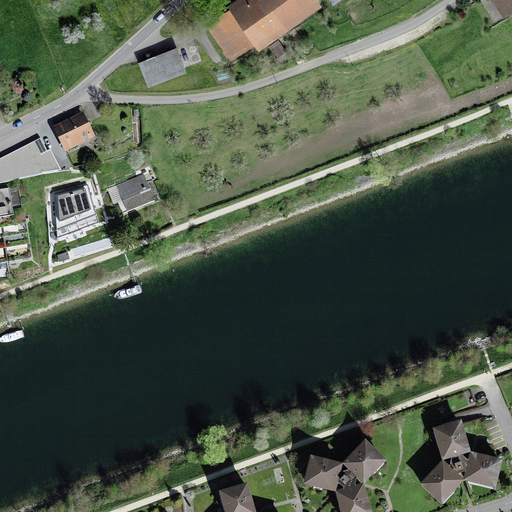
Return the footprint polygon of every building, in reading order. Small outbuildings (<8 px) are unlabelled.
[(318,2),(316,0),(250,0),(223,18),(243,50),(318,2)] [(511,9),(511,0),(488,0),(497,17),(511,9)] [(282,42),(273,48),(279,56),(287,50),(282,42)] [(181,70),(176,54),(143,64),(148,80),(181,70)] [(84,118),(56,130),(66,152),(94,140),(84,118)] [(42,139),(28,145),(34,159),(48,153),(42,139)] [(0,184),(38,174),(34,159),(28,145),(0,160),(0,184)] [(126,210),(151,201),(144,183),(120,191),(126,210)] [(57,237),(98,223),(87,185),(54,194),(57,237)] [(0,192),(0,260),(24,256),(11,191),(0,192)] [(500,465),(469,457),(460,426),(437,433),(446,462),(423,488),(440,502),(463,477),(495,486),(500,465)] [(381,458),(365,444),(343,467),(312,459),(307,481),(339,489),(345,511),(369,511),(361,479),(381,458)] [(253,511),(246,486),(223,493),(228,511),(253,511)]
